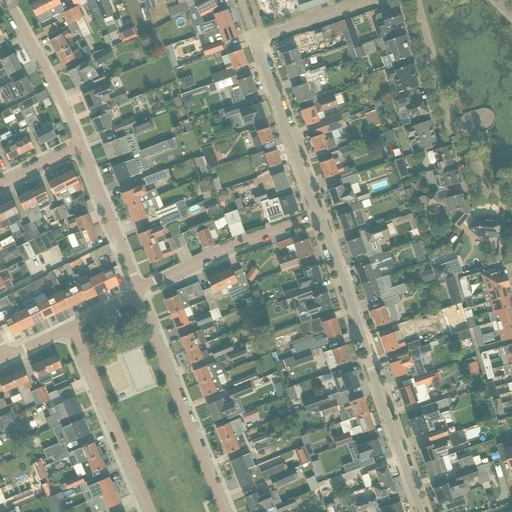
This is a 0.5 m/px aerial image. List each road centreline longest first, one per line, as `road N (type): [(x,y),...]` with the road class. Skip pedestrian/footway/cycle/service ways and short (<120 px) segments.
road 1 (residential): [(418,511),(316,216)]
road 2 (residential): [(416,0),(445,111),(466,132),(485,194),(511,187)]
road 3 (residential): [(224,511),(140,292)]
road 4 (residential): [(149,511),(70,327)]
road 5 (residential): [(140,292),(232,243),(316,216)]
road 6 (residential): [(316,216),(255,40)]
road 7 (residential): [(81,145),(5,0)]
road 8 (residential): [(140,292),(81,145)]
road 9 (residential): [(255,40),(372,0)]
